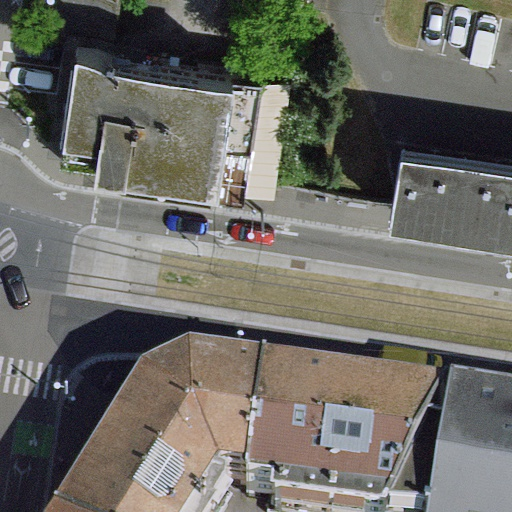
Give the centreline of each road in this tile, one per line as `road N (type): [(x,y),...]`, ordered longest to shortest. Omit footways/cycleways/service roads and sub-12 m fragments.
road 1 (tertiary): [(511,274),(17,190)]
road 2 (tertiary): [(23,319),(102,334),(243,336),(511,378)]
road 3 (secondary): [(6,511),(25,393),(23,319)]
road 4 (secondary): [(23,319),(17,190)]
